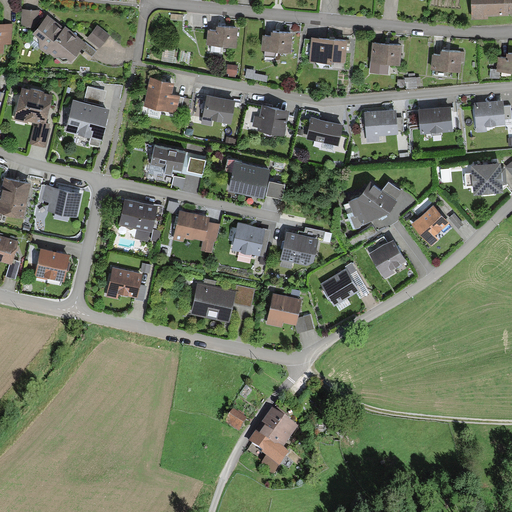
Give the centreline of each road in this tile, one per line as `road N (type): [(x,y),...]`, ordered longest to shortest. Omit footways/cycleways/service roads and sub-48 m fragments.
road 1 (residential): [(74,310),(300,363),(432,275),(511,202)]
road 2 (residential): [(154,0),(511,31)]
road 3 (residential): [(511,83),(315,100),(194,75)]
road 4 (track): [(511,421),(374,410),(348,401),(300,363)]
road 5 (residential): [(101,180),(278,217)]
road 6 (track): [(209,511),(240,440),(300,363)]
road 7 (residential): [(101,180),(74,310)]
